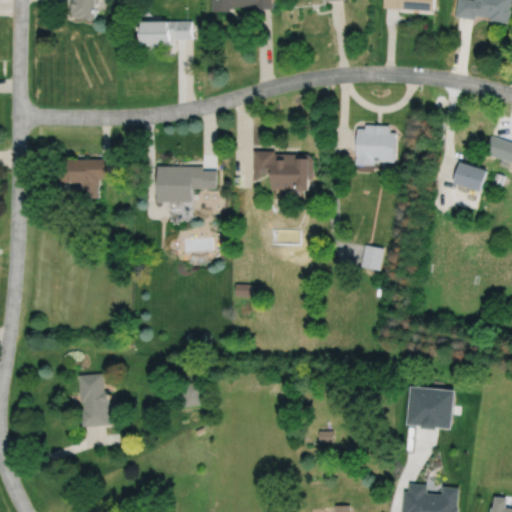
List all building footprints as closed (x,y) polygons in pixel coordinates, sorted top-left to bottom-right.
[(74,12),(74,0),(99,0),(99,16),(86,16),(86,15),(82,15),(82,16),(78,16),(74,12)] [(213,0),(213,10),(231,10),(231,7),(235,7),(235,5),(254,5),(254,7),(273,7),(273,0),(213,0)] [(384,0),(384,6),(437,9),(437,0),(384,0)] [(511,0),(458,0),(457,15),(476,18),(477,13),(492,16),(492,19),(511,21),(511,0)] [(141,21),(142,44),(153,43),(153,46),(161,46),(161,44),(172,43),(172,37),(178,37),(178,38),(193,38),(193,19),(161,19),(143,20),(141,20),(141,21)] [(358,127),(357,163),(376,164),(376,160),(396,161),(397,131),(391,131),(391,125),(366,124),(366,127),(358,127)] [(511,141),(492,135),(486,152),(511,160),(511,141)] [(254,150),(254,171),(272,171),(272,188),(298,188),(298,190),(310,190),(310,157),(308,157),(308,153),(275,153),(275,150),(254,150)] [(112,158),(62,158),(62,182),(83,182),(83,196),(100,196),(100,181),(101,181),(101,177),(112,177),(112,158)] [(461,161),(454,182),(481,191),(488,169),(461,161)] [(158,165),(158,201),(192,201),(192,187),(217,187),(217,169),(203,169),(203,165),(158,165)] [(497,172),(493,183),(502,186),(506,175),(497,172)] [(365,244),(361,266),(381,269),(385,248),(365,244)] [(236,283),(236,295),(253,296),(253,284),(236,283)] [(79,374),(81,402),(84,401),(85,408),(82,408),(83,426),(111,424),(109,402),(110,402),(109,390),(105,390),(103,372),(79,374)] [(182,383),(185,406),(204,403),(201,381),(182,383)] [(411,386),(407,424),(422,426),(422,428),(437,430),(437,428),(452,429),(456,391),(411,386)] [(195,429),(198,434),(206,430),(203,425),(195,429)] [(319,431),(319,442),(334,442),(334,430),(319,431)] [(410,484),(409,489),(404,489),(402,511),(459,511),(460,504),(459,504),(460,488),(444,487),(443,495),(427,493),(428,485),(410,484)] [(350,511),(350,503),(334,503),(334,511),(350,511)]
